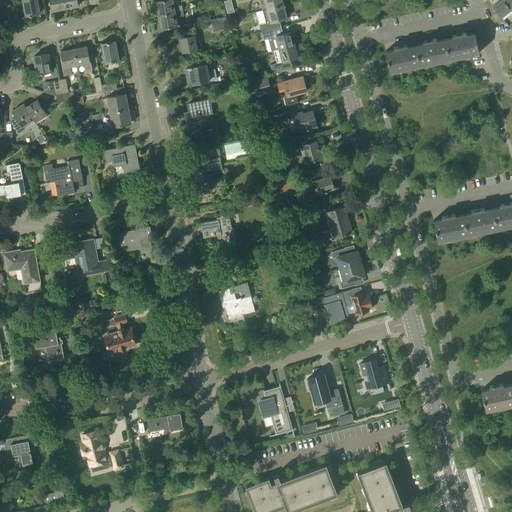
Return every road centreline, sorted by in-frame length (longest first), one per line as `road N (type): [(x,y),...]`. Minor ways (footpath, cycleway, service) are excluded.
road 1 (secondary): [(412,321),(322,0)]
road 2 (residential): [(202,380),(412,321)]
road 3 (residential): [(0,407),(119,404),(202,380)]
road 4 (residential): [(202,380),(165,185)]
road 5 (residential): [(408,210),(361,41)]
road 6 (residential): [(165,185),(132,16)]
road 7 (residential): [(458,374),(408,210)]
road 8 (residential): [(0,224),(76,218),(165,185)]
road 9 (secondary): [(453,470),(412,321)]
road 10 (residential): [(232,511),(202,380)]
road 11 (residential): [(361,41),(480,16)]
road 12 (residential): [(13,38),(132,16)]
